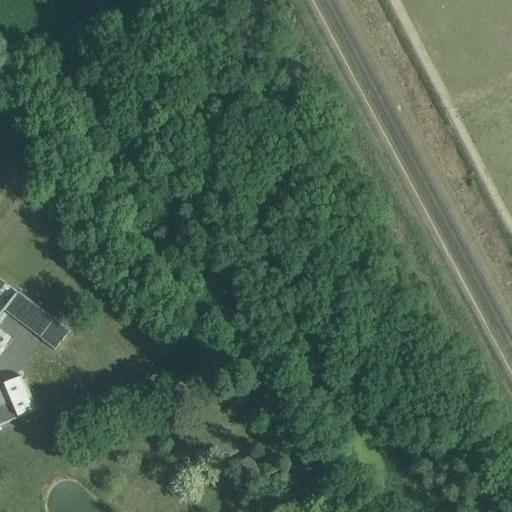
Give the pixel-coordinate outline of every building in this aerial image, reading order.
[(55,321),(41,340),(55,351),(70,332),(55,321)] [(0,406),(0,426),(37,410),(24,380),(4,386),(11,402),(0,406)] [(225,401),(224,418),(244,419),(245,402),(225,401)] [(180,408),(166,415),(170,425),(185,419),(180,408)] [(239,464),(254,492),(267,486),(252,457),(239,464)] [(271,480),(285,504),(300,496),(286,471),(271,480)]
